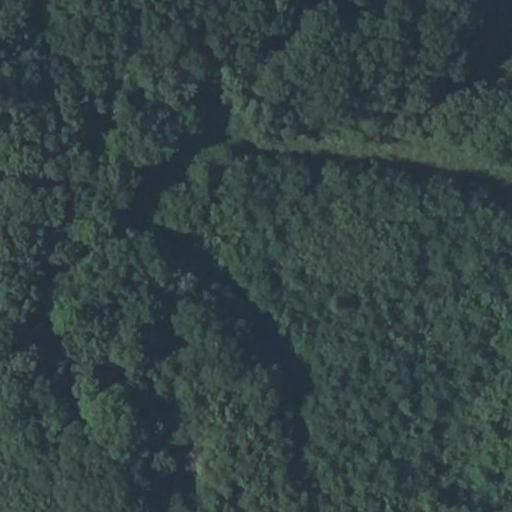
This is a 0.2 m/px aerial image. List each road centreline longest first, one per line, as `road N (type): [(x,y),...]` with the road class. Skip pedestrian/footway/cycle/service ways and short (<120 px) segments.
road 1 (track): [(12,353),(165,163),(265,150),(471,178),(511,201)]
road 2 (track): [(0,42),(25,146),(12,353),(0,368)]
